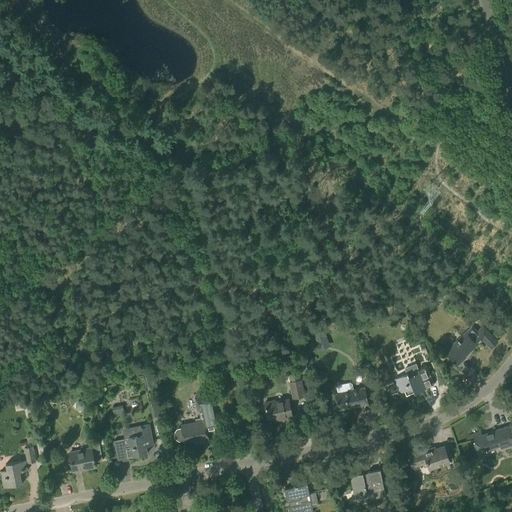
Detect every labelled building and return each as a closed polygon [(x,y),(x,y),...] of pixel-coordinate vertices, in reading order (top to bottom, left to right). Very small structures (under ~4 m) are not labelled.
[(497,341),(483,326),(471,338),(466,332),(445,351),(457,365),(465,357),(464,356),(474,346),(474,347),(483,339),(491,348),(497,341)] [(323,330),(312,335),(320,351),(331,346),(323,330)] [(406,374),(394,379),(400,393),(404,391),(406,395),(434,384),(426,366),(418,369),(416,363),(404,368),(406,374)] [(298,368),(287,371),(293,398),(304,396),(298,368)] [(339,410),(368,404),(365,387),(353,389),(352,384),(350,382),(337,385),(336,387),(337,393),(335,393),(339,410)] [(220,429),(213,393),(194,397),(197,411),(199,410),(201,418),(195,419),(196,422),(181,425),(181,428),(177,429),(174,433),(175,438),(179,441),(184,440),(185,445),(208,441),(207,432),(220,429)] [(292,417),(288,399),(275,402),(274,400),(264,402),(269,422),(292,417)] [(128,438),(128,441),(125,442),(125,440),(114,442),(118,462),(129,460),(128,457),(147,453),(145,444),(153,443),(149,424),(134,427),(136,436),(128,438)] [(501,449),(511,445),(511,434),(509,426),(482,435),(481,432),(473,434),(479,452),(500,446),(501,449)] [(82,450),(69,452),(71,461),(73,471),(95,467),(94,464),(95,464),(95,463),(95,461),(102,460),(98,441),(90,442),(91,448),(90,448),(91,449),(82,451),(82,450)] [(35,461),(32,445),(24,447),(27,463),(35,461)] [(408,456),(412,468),(427,463),(429,469),(449,462),(444,446),(430,451),(430,449),(408,456)] [(27,470),(25,460),(6,464),(7,470),(0,471),(4,487),(22,484),(19,472),(27,470)] [(385,495),(380,469),(367,472),(350,476),(354,495),(374,491),(375,498),(385,495)] [(312,511),(312,506),(316,505),(314,492),(309,493),(307,484),(284,489),(287,502),(289,501),(290,506),(288,506),(288,511),(312,511)]
